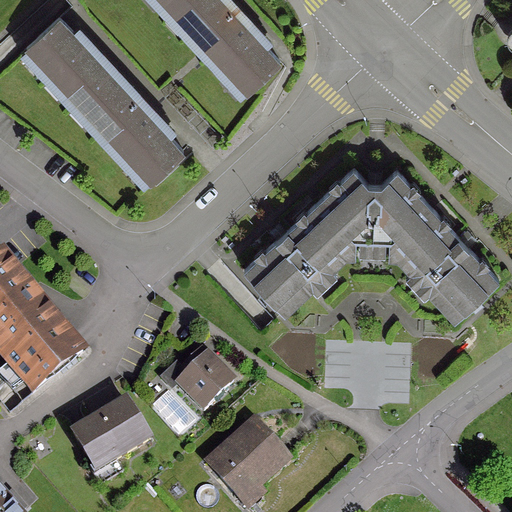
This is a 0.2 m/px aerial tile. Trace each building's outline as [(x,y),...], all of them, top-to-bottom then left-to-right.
[(220,0),(158,0),(244,92),(277,61),(220,0)] [(62,23),(58,17),(57,17),(24,48),(147,181),(181,151),(62,23)] [(353,239),(387,241),(426,204),(394,169),(379,183),(366,183),(352,168),(316,200),(353,239)] [(352,257),(353,239),(316,200),(241,270),(282,314),(310,288),(306,283),(325,265),(329,270),(344,257),(352,257)] [(469,250),(448,228),(426,204),(387,241),(386,258),(395,259),(408,273),(413,269),(430,288),(426,292),(452,320),(496,280),(469,250)] [(1,258),(0,258),(0,358),(30,395),(80,354),(1,258)] [(231,382),(221,372),(199,350),(179,369),(174,364),(159,379),(169,390),(176,383),(202,410),(231,382)] [(124,403),(73,434),(71,435),(91,468),(87,470),(97,487),(121,472),(115,461),(148,441),(124,403)] [(224,456),(221,452),(206,465),(236,499),(252,485),(254,487),(285,459),(253,423),(235,439),(238,442),(224,456)] [(0,511),(14,511),(0,496),(0,511)]
